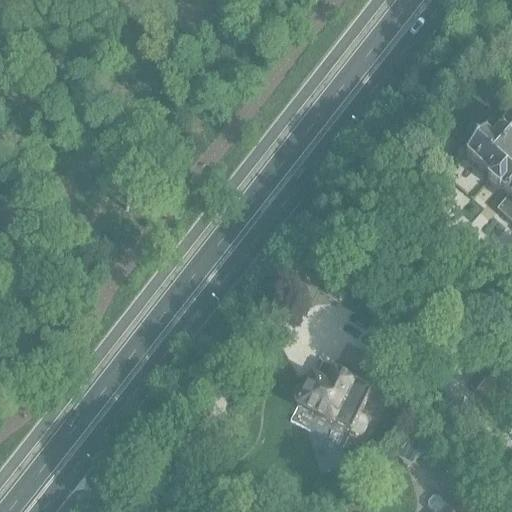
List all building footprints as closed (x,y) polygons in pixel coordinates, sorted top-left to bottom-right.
[(511,124),(511,125),(508,123),(491,143),(485,137),(481,141),(477,138),(465,152),(469,155),(466,159),(490,180),(487,184),(498,193),(511,177),(511,124)] [(511,177),(498,193),(499,194),(500,192),(509,199),(497,213),(511,226),(511,177)] [(354,385),(355,384),(322,368),(316,380),(312,378),(306,390),(303,390),(300,391),(297,393),(296,395),(295,399),(296,402),(298,406),(296,410),(297,410),(293,420),(310,427),(313,420),(355,438),(359,438),(364,436),(367,429),(367,424),(364,420),(359,418),(372,393),(354,385)] [(511,380),(511,379),(499,390),(492,382),(478,394),(497,415),(511,401),(511,380)] [(511,498),(511,476),(499,464),(484,481),(508,503),(511,498)] [(453,511),(442,502),(441,501),(440,500),(438,499),(436,499),(435,499),(433,499),(432,500),(430,501),(428,503),(428,505),(427,506),(427,508),(427,510),(427,511),(453,511)]
